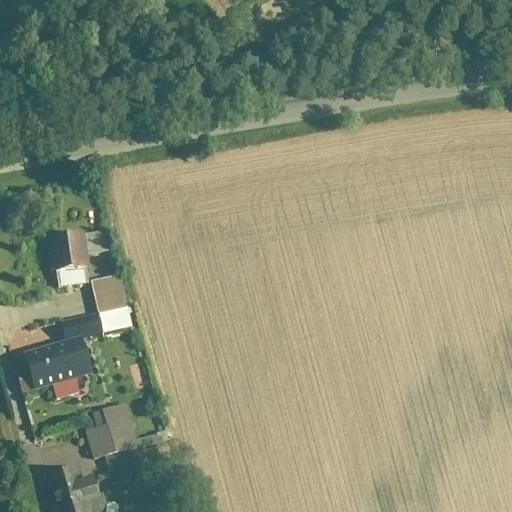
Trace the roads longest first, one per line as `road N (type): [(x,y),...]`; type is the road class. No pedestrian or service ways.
road 1 (unclassified): [(0,166),(273,118),(511,88)]
road 2 (track): [(0,142),(193,0)]
